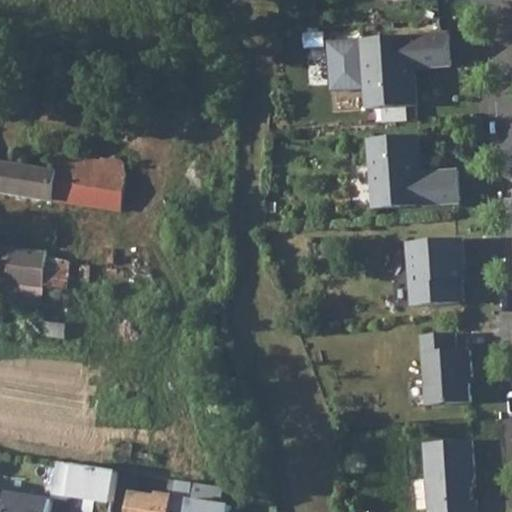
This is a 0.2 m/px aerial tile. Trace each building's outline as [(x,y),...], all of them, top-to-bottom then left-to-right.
[(449,35),(328,43),(331,92),(366,90),(367,110),(418,107),(414,69),(451,67),(449,35)] [(420,137),(370,140),(374,210),(461,204),(459,172),(422,174),(420,137)] [(0,192),(123,213),(130,174),(128,174),(124,163),(117,157),(61,147),(56,171),(0,161),(0,192)] [(463,240),(408,244),(413,307),(464,304),(462,281),(461,265),(465,265),(463,240)] [(0,283),(7,285),(43,289),(44,286),(48,258),(48,254),(0,247),(0,283)] [(48,258),(44,286),(67,289),(70,260),(48,258)] [(43,289),(7,285),(5,303),(41,305),(43,289)] [(456,334),(422,337),(427,406),(471,403),(469,378),(472,378),(470,351),(458,352),(456,334)] [(472,441),(424,444),(429,511),(476,511),(476,501),(472,501),(471,480),(475,480),(472,441)] [(121,471),(62,462),(56,497),(72,500),(73,496),(91,499),(89,511),(97,511),(100,500),(116,502),(121,471)] [(227,488),(180,481),(178,496),(176,509),(192,511),(191,511),(233,511),(234,506),(224,505),(227,488)] [(176,509),(178,496),(161,493),(162,489),(137,485),(132,511),(175,511),(176,510),(176,509)] [(53,511),(55,501),(11,494),(7,511),(53,511)]
